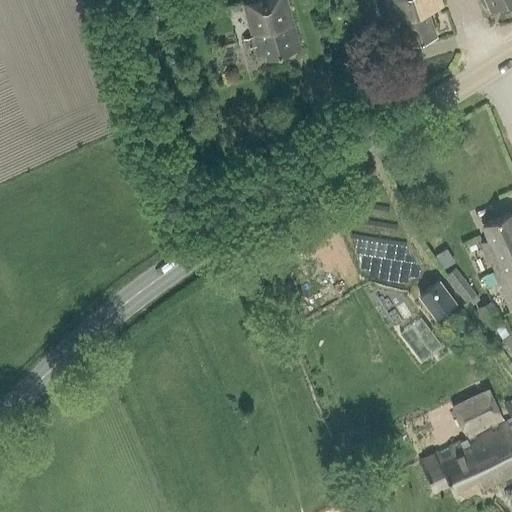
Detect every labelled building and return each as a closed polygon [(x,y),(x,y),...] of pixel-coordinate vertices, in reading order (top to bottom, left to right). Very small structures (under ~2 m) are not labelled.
[(246,0),(243,1),(251,36),(245,37),(247,47),(253,46),(254,50),(255,49),(257,56),(265,54),(265,56),(300,47),(287,0),(246,0)] [(427,11),(443,6),(440,0),(386,0),(395,26),(387,29),(390,38),(398,36),(401,45),(435,34),(427,11)] [(511,0),(485,0),(491,12),(511,2),(511,0)] [(174,88),(162,92),(167,112),(179,108),(174,88)] [(511,212),(484,224),(494,246),(486,249),(502,283),(511,277),(511,212)] [(419,293),(436,317),(458,301),(442,277),(419,293)] [(511,277),(502,283),(511,306),(511,277)] [(492,299),(477,307),(487,328),(502,321),(492,299)] [(451,405),(467,437),(419,461),(435,491),(452,483),(455,489),(478,477),(484,490),(511,475),(511,400),(506,404),(511,416),(511,417),(505,421),(488,387),(451,405)]
